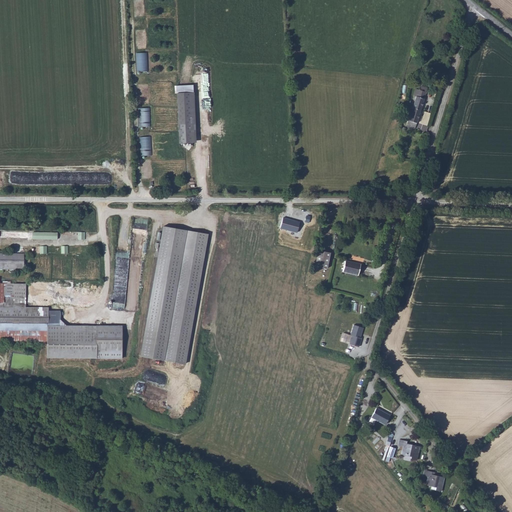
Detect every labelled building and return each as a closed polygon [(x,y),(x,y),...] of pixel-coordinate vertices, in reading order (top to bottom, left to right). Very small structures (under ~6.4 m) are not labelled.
[(134,0),(134,17),(145,17),(145,0),(134,0)] [(136,28),(135,47),(146,47),(147,29),(136,28)] [(138,84),(138,103),(149,103),(149,85),(138,84)] [(415,95),(407,121),(416,123),(427,87),(420,85),(419,88),(415,87),(413,94),(415,95)] [(194,92),(177,93),(178,124),(196,124),(194,92)] [(150,110),(139,110),(140,129),(151,128),(150,110)] [(152,160),(141,160),(142,179),(153,178),(152,160)] [(163,225),(141,354),(166,360),(188,229),(163,225)] [(188,229),(166,360),(187,364),(209,233),(188,229)] [(32,238),(57,239),(58,232),(32,231),(32,238)] [(0,272),(4,273),(4,269),(88,270),(88,255),(0,253),(0,272)] [(332,256),(321,253),(316,268),(328,272),(332,256)] [(348,258),(344,269),(359,275),(363,264),(348,258)] [(48,359),(98,359),(98,351),(122,351),(123,326),(60,326),(60,312),(49,312),(49,309),(14,308),(14,304),(14,284),(0,284),(0,279),(0,324),(49,325),(48,342),(48,359)] [(27,285),(14,284),(14,304),(27,304),(27,285)] [(126,293),(125,306),(133,306),(133,305),(137,306),(138,294),(126,293)] [(364,324),(355,321),(351,331),(353,332),(350,341),(360,343),(362,337),(360,336),(364,324)] [(0,341),(48,342),(49,325),(0,324),(0,341)] [(392,415),(377,411),(374,421),(389,426),(392,415)] [(408,441),(401,439),(399,445),(405,447),(403,453),(412,456),(411,459),(416,460),(420,448),(408,444),(408,441)] [(464,474),(457,466),(453,469),(458,474),(455,476),(457,479),(460,477),(464,474)] [(432,474),(425,472),(423,479),(427,480),(425,487),(435,491),(434,494),(439,495),(443,481),(431,477),(432,474)]
